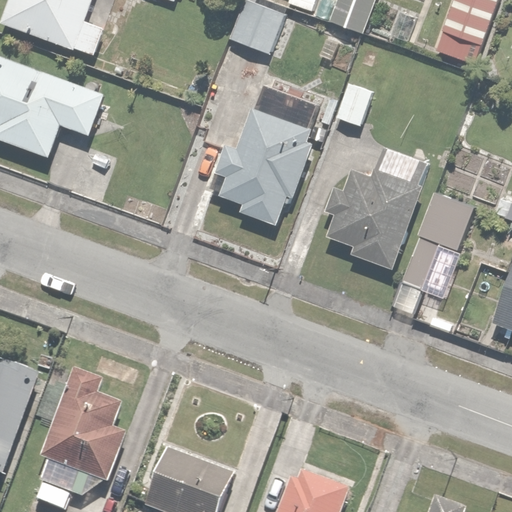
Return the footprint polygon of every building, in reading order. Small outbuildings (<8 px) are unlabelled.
[(9,0),(2,23),(7,25),(101,59),(111,31),(92,24),(100,0),(9,0)] [(252,0),(246,0),(231,42),(276,58),(285,31),(300,36),(306,19),(252,0)] [(289,0),(288,7),(316,14),(319,0),(289,0)] [(381,0),(339,0),(332,23),(370,35),(381,0)] [(503,0),(456,0),(437,51),(479,66),(503,0)] [(111,95),(0,55),(0,142),(55,162),(67,127),(96,137),(111,95)] [(381,92),(353,82),(339,120),(366,130),(381,92)] [(267,87),(260,111),(255,109),(243,149),(227,144),(218,176),(230,180),(225,198),(248,205),(244,217),(285,229),(294,199),(302,201),(323,130),(315,127),(322,104),(267,87)] [(378,180),(356,173),(350,192),(335,187),(326,215),(337,218),(329,241),(356,250),(354,255),(399,270),(427,190),(380,174),(378,180)] [(437,193),(420,238),(465,254),(481,209),(437,193)] [(511,286),(498,323),(511,328),(511,286)] [(0,477),(5,479),(38,379),(0,366),(0,477)] [(107,385),(73,373),(68,387),(47,379),(34,418),(55,425),(42,462),(46,463),(39,484),(72,495),(80,472),(110,482),(127,434),(120,432),(129,407),(102,398),(107,385)] [(224,511),(236,478),(164,455),(147,510),(152,511),(224,511)] [(291,478),(279,511),(345,511),(352,492),(304,474),(301,481),(291,478)] [(511,511),(511,497),(497,492),(489,511),(511,511)] [(468,511),(440,502),(436,511),(468,511)]
